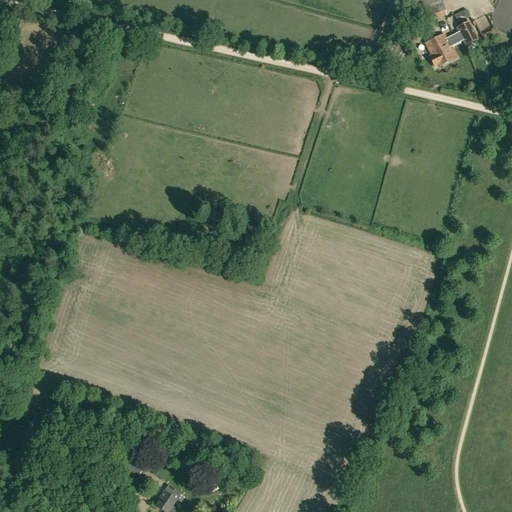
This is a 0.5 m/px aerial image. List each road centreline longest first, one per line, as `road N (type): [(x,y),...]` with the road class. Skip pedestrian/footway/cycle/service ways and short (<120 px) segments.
road 1 (track): [(511,114),(23,6)]
road 2 (track): [(391,87),(409,39),(484,5)]
